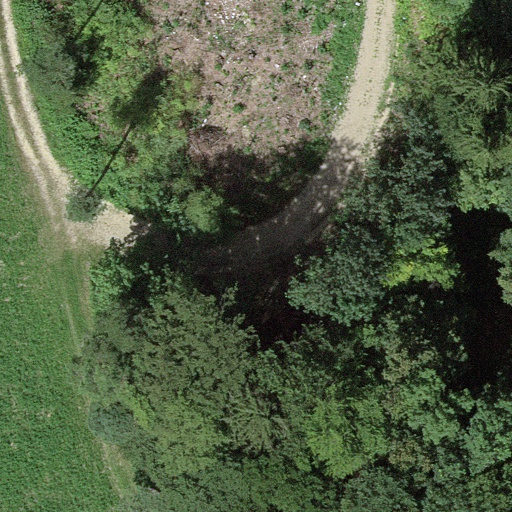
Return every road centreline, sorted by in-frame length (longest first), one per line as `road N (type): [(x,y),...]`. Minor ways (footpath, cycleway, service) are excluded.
road 1 (track): [(0,50),(132,418),(209,511)]
road 2 (track): [(380,0),(359,130),(339,167),(310,195),(267,209),(61,230)]
